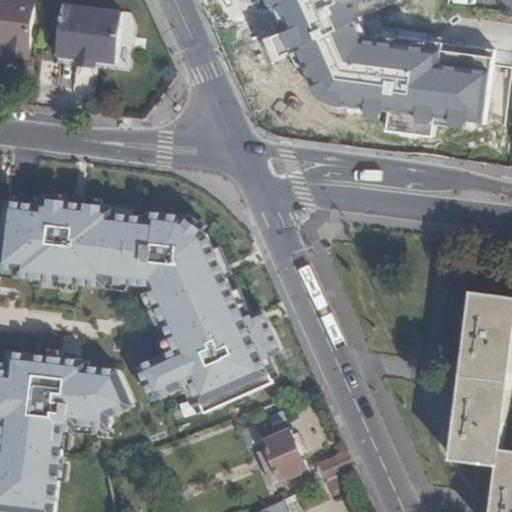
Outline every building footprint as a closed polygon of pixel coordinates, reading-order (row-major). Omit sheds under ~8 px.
[(11,40),(10,44),(9,57),(32,60),(38,0),(0,0),(0,42),(4,43),(5,39),(11,40)] [(127,11),(68,4),(61,55),(82,58),(83,54),(100,56),(100,60),(121,62),(127,11)] [(83,54),(82,64),(99,67),(100,56),(83,54)] [(40,206),(11,202),(2,267),(18,270),(16,277),(109,291),(110,284),(151,288),(177,350),(141,366),(156,403),(193,385),(203,409),(272,377),(265,361),(284,353),(263,310),(245,318),(210,236),(186,218),(152,214),(152,219),(118,215),(119,209),(41,200),(40,206)] [(472,344),(464,412),(457,412),(455,426),(462,427),(458,462),(503,468),(498,503),(492,503),(491,511),(511,511),(511,455),(504,455),(511,391),(511,300),(477,297),(473,331),(466,330),(465,343),(472,344)] [(91,364),(11,353),(9,372),(0,370),(0,422),(4,423),(1,447),(0,446),(0,511),(55,511),(67,431),(80,432),(81,425),(112,429),(114,417),(135,407),(121,373),(90,369),(91,364)] [(293,430),(266,442),(269,449),(259,452),(268,471),(277,468),(284,481),(310,469),(293,430)] [(357,470),(349,453),(322,465),(330,482),(357,470)] [(347,484),(361,479),(357,470),(329,483),(334,493),(348,487),(347,484)] [(265,511),(291,511),(287,502),(265,511)]
